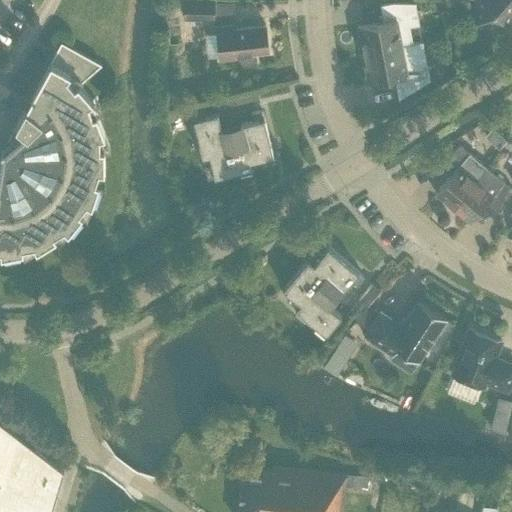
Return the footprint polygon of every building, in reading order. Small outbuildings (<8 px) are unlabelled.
[(214,0),(183,0),(183,19),(215,19),(214,0)] [(509,28),(511,7),(511,0),(476,0),(474,23),(509,28)] [(363,38),(365,52),(413,42),(410,25),(419,23),(414,1),(392,1),(380,3),(383,20),(357,25),(360,38),(363,38)] [(268,50),(265,23),(235,27),(234,24),(216,26),(219,59),(238,57),(238,54),(240,53),(241,62),(244,64),(254,63),(257,60),(256,52),(268,50)] [(101,63),(61,40),(51,58),(7,137),(10,141),(1,149),(0,154),(0,251),(0,252),(0,253),(35,246),(36,247),(67,229),(67,230),(90,202),(91,202),(103,169),(104,169),(103,133),(105,133),(92,99),(93,99),(79,83),(101,63)] [(394,73),(398,97),(429,78),(425,57),(422,40),(413,42),(365,52),(368,64),(365,65),(368,78),(394,73)] [(260,100),(257,88),(221,97),(223,108),(260,100)] [(214,175),(253,166),(252,166),(274,161),(273,154),(264,115),(263,116),(262,109),(251,112),(252,118),(220,126),(217,111),(205,114),(203,107),(192,110),(193,116),(202,155),(207,176),(214,175)] [(452,206),(486,166),(460,144),(439,161),(452,171),(435,192),(452,206)] [(511,187),(486,166),(452,206),(469,220),(486,200),(499,211),(511,188),(511,187)] [(361,193),(341,204),(362,242),(382,231),(361,193)] [(321,253),(315,248),(308,257),(282,287),(291,294),(287,299),(295,307),(325,332),(341,314),(329,304),(351,278),(356,283),(363,274),(358,270),(328,244),(321,253)] [(380,288),(372,281),(359,296),(368,303),(380,288)] [(418,298),(401,323),(380,309),(364,334),(393,353),(397,346),(418,360),(438,330),(440,331),(446,322),(444,321),(447,317),(418,298)] [(494,358),(501,339),(469,326),(452,371),(484,384),(485,380),(507,389),(511,377),(511,362),(501,358),(500,360),(494,358)] [(358,341),(344,331),(322,364),(336,373),(358,341)] [(0,511),(49,511),(64,466),(0,417),(0,511)] [(340,511),(346,474),(272,465),(271,469),(243,466),(236,511),(340,511)]
